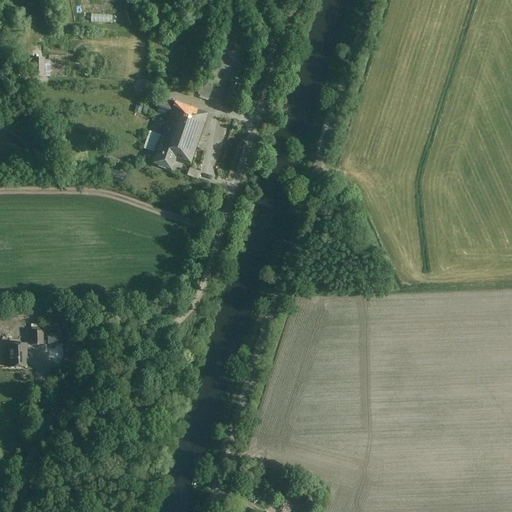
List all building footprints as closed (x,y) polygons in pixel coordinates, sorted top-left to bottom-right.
[(44,77),(44,58),(32,58),(32,77),(44,77)] [(198,95),(209,99),(213,87),(202,83),(198,95)] [(234,106),(240,86),(230,83),(224,103),(234,106)] [(190,164),(207,114),(161,97),(155,116),(168,120),(162,136),(149,131),(143,148),(156,153),(152,164),(170,170),(173,163),(174,163),(175,159),(190,164)] [(0,150),(11,146),(6,134),(0,136),(0,150)] [(44,339),(59,340),(59,328),(44,328),(44,339)] [(31,344),(42,344),(42,332),(31,332),(31,344)] [(25,351),(26,351),(26,344),(8,344),(8,352),(10,352),(10,367),(25,367),(25,351)]
